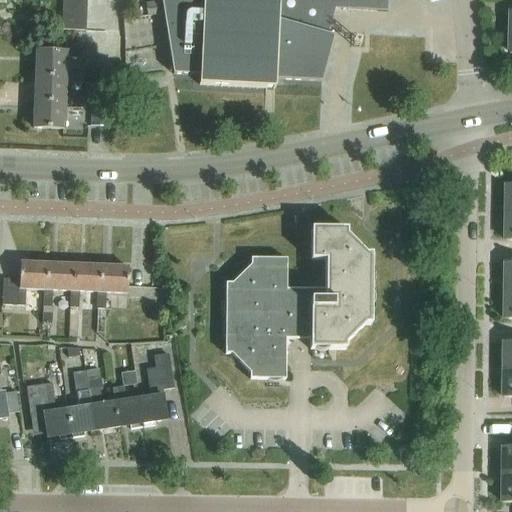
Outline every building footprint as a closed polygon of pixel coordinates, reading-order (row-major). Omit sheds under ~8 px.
[(160,0),(173,76),(199,77),(198,86),(274,90),(275,81),(321,83),(321,82),(333,36),(328,35),(334,10),(387,13),(387,0),(160,0)] [(62,7),(62,19),(86,19),(86,7),(62,7)] [(85,31),(86,19),(62,19),(61,31),(85,31)] [(35,51),(34,77),(66,78),(66,74),(67,58),(84,59),(84,49),(65,48),(65,53),(35,51)] [(66,78),(34,77),(33,103),(65,104),(65,98),(66,84),(83,84),(83,74),(66,74),(66,78)] [(84,92),(113,93),(113,79),(84,78),(84,92)] [(65,104),(33,103),(32,129),(63,130),(64,108),(81,108),(82,99),(65,98),(65,104)] [(92,102),(91,127),(108,128),(108,103),(92,102)] [(311,231),(311,262),(325,262),(325,292),(286,292),(286,262),(250,261),(250,268),(231,286),(225,286),(224,356),(231,356),(249,374),(249,381),(285,381),(285,341),(309,341),(309,351),(345,351),(345,345),(365,327),(371,327),(372,256),(365,256),(347,238),(347,231),(311,231)] [(46,293),(47,267),(20,265),(19,282),(3,281),(2,307),(24,308),(25,292),(43,292),(46,293)] [(73,293),(74,268),(47,267),(46,293),(43,292),(42,309),(51,309),(52,292),(70,293),(73,293)] [(99,295),(101,269),(74,268),(73,293),(70,293),(69,310),(78,311),(79,294),(96,295),(99,295)] [(128,270),(101,269),(99,295),(96,295),(96,311),(105,312),(105,295),(126,296),(128,270)] [(150,399),(138,401),(142,428),(154,426),(153,423),(165,421),(161,391),(172,390),(166,358),(153,360),(155,371),(146,373),(150,399)] [(99,370),(84,373),(91,409),(95,432),(118,428),(114,405),(102,407),(100,391),(102,391),(99,370)] [(91,409),(84,373),(73,375),(79,411),(67,412),(72,440),(84,438),(83,434),(95,432),(91,409)] [(135,373),(120,375),(122,388),(137,386),(135,373)] [(67,412),(55,414),(52,399),(54,399),(52,385),(26,389),(29,412),(42,410),(46,439),(59,437),(59,442),(72,440),(67,412)] [(112,390),(114,405),(118,428),(130,427),(130,430),(142,428),(138,401),(126,403),(123,388),(112,390)] [(16,394),(0,395),(0,421),(6,420),(6,416),(19,414),(16,394)] [(511,449),(503,450),(502,477),(511,477),(511,449)] [(511,477),(502,477),(502,504),(511,503),(511,477)]
